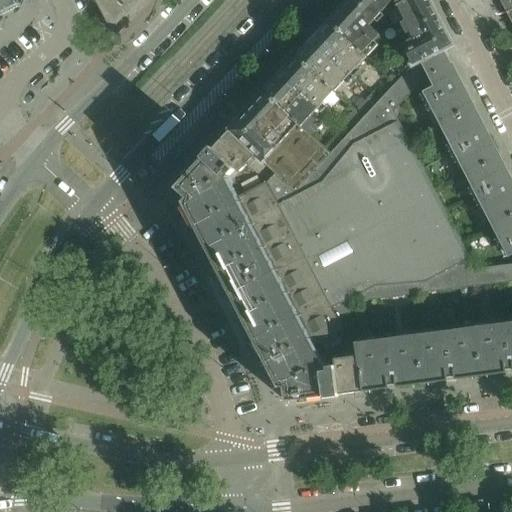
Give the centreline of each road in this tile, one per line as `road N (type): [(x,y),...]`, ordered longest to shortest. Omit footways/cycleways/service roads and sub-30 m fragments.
road 1 (residential): [(240,459),(190,329),(138,253),(89,209)]
road 2 (secondary): [(89,209),(289,0)]
road 3 (secondary): [(511,426),(240,459)]
road 4 (secondary): [(240,459),(180,463),(0,426)]
road 5 (secondary): [(280,511),(511,480)]
road 6 (secondary): [(191,0),(36,159)]
road 7 (secondary): [(0,503),(206,511)]
road 8 (secondary): [(0,385),(61,244),(89,209)]
road 9 (residential): [(0,102),(74,25),(61,0)]
road 10 (residential): [(511,112),(454,0)]
